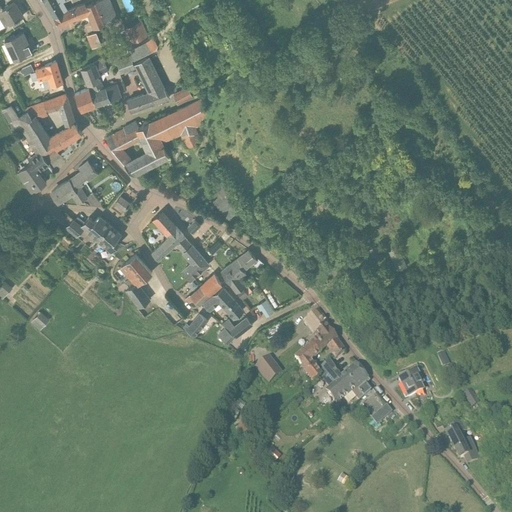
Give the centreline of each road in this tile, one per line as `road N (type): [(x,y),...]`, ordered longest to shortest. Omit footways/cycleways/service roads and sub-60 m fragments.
road 1 (residential): [(486,498),(311,297)]
road 2 (track): [(330,10),(174,108)]
road 3 (residential): [(311,297),(241,239),(162,197)]
road 4 (residential): [(257,324),(162,197)]
road 5 (residential): [(95,139),(78,118),(52,27),(36,0)]
